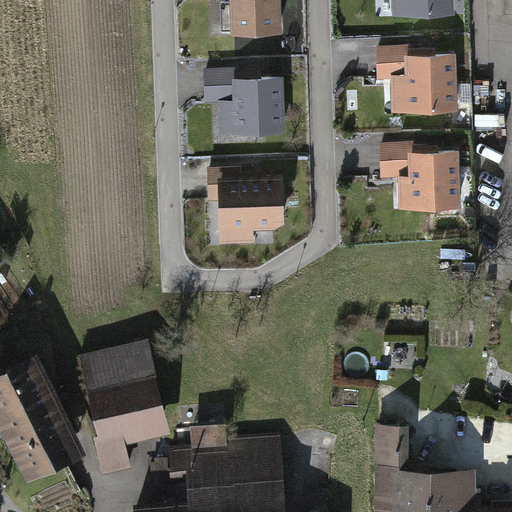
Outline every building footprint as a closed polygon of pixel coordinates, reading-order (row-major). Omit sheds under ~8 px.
[(228,0),(229,29),(281,28),(280,0),(228,0)] [(390,0),(391,14),(455,12),(454,0),(390,0)] [(410,42),(377,43),(378,78),(390,77),(391,110),(458,108),(456,49),(436,49),(436,45),(410,46),(410,42)] [(282,55),(268,56),(269,71),(283,70),(282,55)] [(237,65),(204,66),(205,100),(218,100),(219,132),(286,130),(284,72),(263,73),(263,68),(237,69),(237,65)] [(459,146),(439,146),(439,143),(413,143),(413,139),(380,140),(381,176),(398,175),(399,206),(461,204),(459,146)] [(241,163),(208,165),(209,198),(218,197),(220,243),(254,241),(254,227),(274,226),(284,220),(282,173),(266,174),(266,169),(241,170),(241,163)] [(0,258),(11,252),(0,235),(0,258)] [(150,335),(82,350),(100,429),(95,430),(105,472),(133,465),(127,440),(172,430),(150,335)] [(38,347),(0,365),(0,420),(27,474),(87,445),(38,347)] [(475,362),(454,360),(451,385),(473,387),(475,362)] [(228,419),(192,422),(193,441),(169,443),(172,478),(188,477),(189,494),(136,497),(136,511),(289,511),(290,510),(284,430),(229,434),(228,419)] [(407,422),(376,422),(375,511),(475,511),(476,502),(476,465),(407,464),(407,422)] [(474,448),(511,450),(511,426),(475,424),(474,448)] [(511,511),(511,501),(476,502),(475,511),(511,511)]
